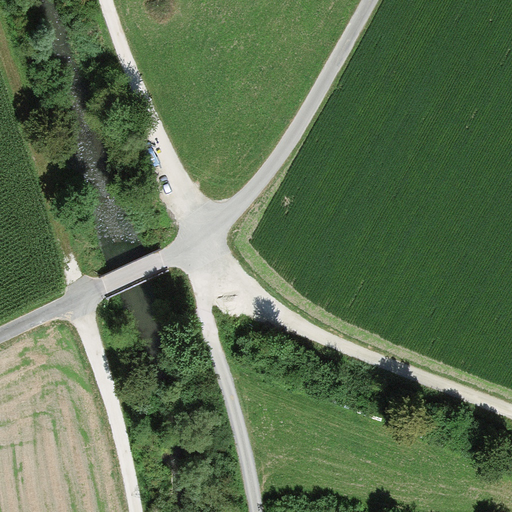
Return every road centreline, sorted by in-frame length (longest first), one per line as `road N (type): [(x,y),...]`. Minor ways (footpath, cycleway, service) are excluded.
road 1 (unclassified): [(366,0),(296,123),(243,196),(164,259),(0,331)]
road 2 (track): [(511,410),(246,302),(195,235)]
road 3 (track): [(250,511),(195,235)]
road 4 (track): [(0,54),(74,296)]
road 5 (track): [(195,235),(105,0)]
road 6 (track): [(133,511),(114,408),(74,296)]
